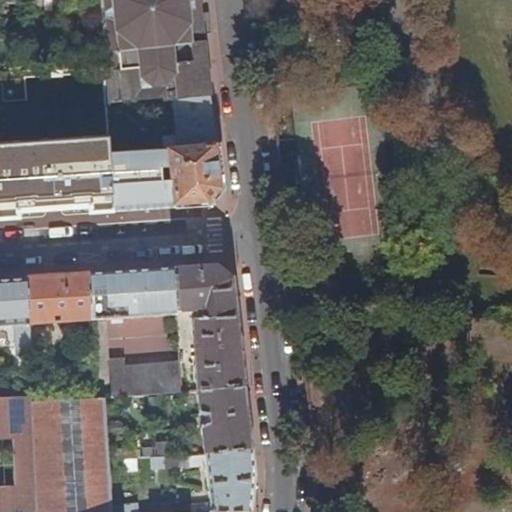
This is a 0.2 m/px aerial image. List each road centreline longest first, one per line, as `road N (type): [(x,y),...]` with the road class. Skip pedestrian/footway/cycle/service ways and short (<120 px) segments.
road 1 (unclassified): [(256,231),(281,432),(277,511)]
road 2 (residential): [(0,249),(256,231)]
road 3 (unclassified): [(229,0),(256,231)]
